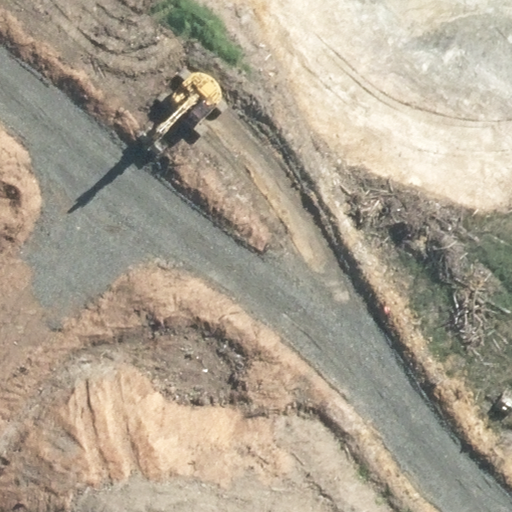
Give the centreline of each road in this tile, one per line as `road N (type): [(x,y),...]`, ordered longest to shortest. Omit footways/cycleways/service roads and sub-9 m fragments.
road 1 (trunk): [(266,304),(187,344),(109,362),(0,341)]
road 2 (motorway): [(511,278),(381,278),(266,304)]
